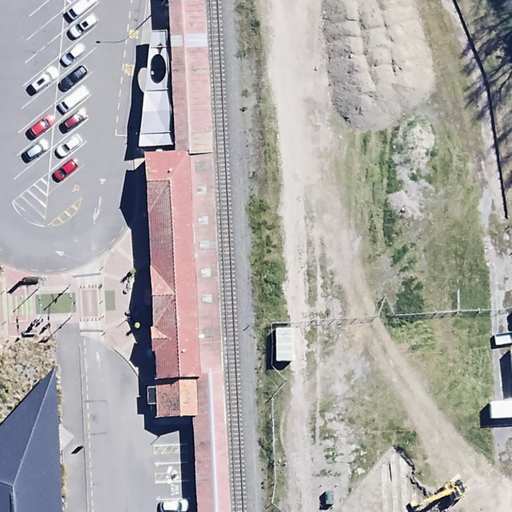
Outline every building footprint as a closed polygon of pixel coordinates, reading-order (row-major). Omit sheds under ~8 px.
[(181,148),(193,416),(196,511),(219,511),(196,0),(164,0),(171,149),(181,148)] [(160,29),(148,30),(140,144),(166,144),(160,29)] [(171,149),(139,150),(146,297),(150,377),(191,376),(181,148),(171,149)] [(56,511),(49,366),(0,419),(0,511),(56,511)] [(191,376),(150,377),(151,417),(193,416),(191,376)]
